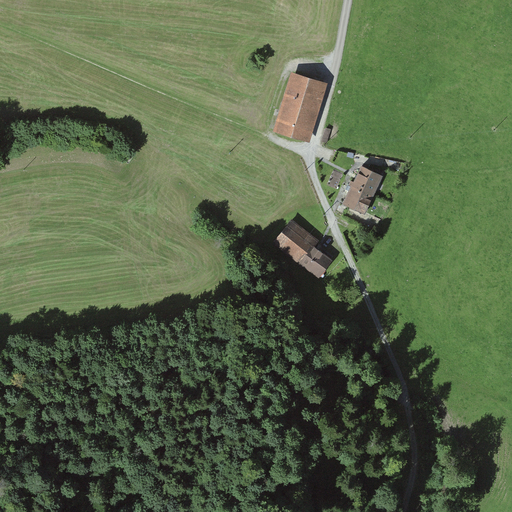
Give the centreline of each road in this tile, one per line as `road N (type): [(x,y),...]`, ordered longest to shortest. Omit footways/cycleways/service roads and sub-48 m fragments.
road 1 (track): [(0,29),(309,153),(404,387),(413,454),(407,511)]
road 2 (unclassified): [(348,0),(309,153)]
